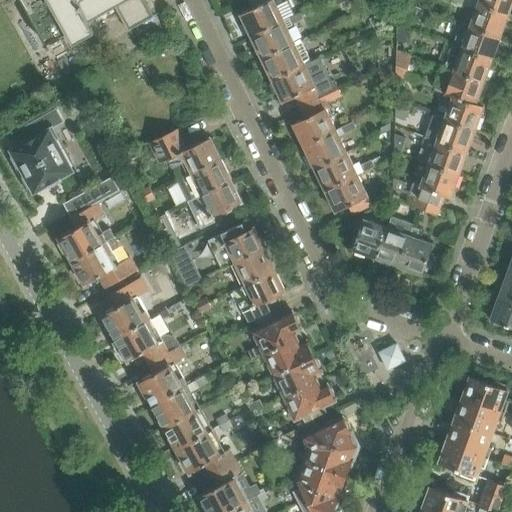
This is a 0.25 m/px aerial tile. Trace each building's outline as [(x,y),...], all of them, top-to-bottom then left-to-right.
[(13,0),(14,1),(16,0),(22,0),(47,44),(68,32),(74,43),(95,32),(102,45),(107,42),(93,18),(115,6),(129,31),(154,16),(145,0),(13,0)] [(249,0),(254,8),(241,14),(252,37),(284,21),(273,0),(249,0)] [(511,0),(471,0),(479,3),(509,14),(511,3),(511,0)] [(479,3),(470,27),(485,32),(486,30),(501,35),(509,14),(479,3)] [(388,11),(370,19),(376,30),(393,22),(388,11)] [(301,15),(290,20),(293,26),(304,20),(301,15)] [(252,37),(256,46),(255,46),(260,57),(261,56),(262,58),(294,43),(284,21),(252,37)] [(411,29),(399,24),(398,40),(406,43),(411,29)] [(470,27),(463,48),(493,59),(501,35),(486,30),(485,32),(470,27)] [(262,58),(263,60),(262,61),(267,71),(268,71),(273,80),(305,64),(312,61),(302,39),(294,43),(262,58)] [(454,71),(454,72),(469,77),(470,75),(485,80),(493,59),(463,48),(453,44),(445,67),(454,71)] [(414,55),(398,49),(397,75),(405,78),(414,55)] [(305,64),(273,80),(283,102),(296,96),(304,112),(327,101),(342,94),(336,83),(322,90),(314,74),(311,76),(305,64)] [(392,81),(392,65),(378,72),(384,84),(392,81)] [(435,89),(446,93),(454,96),(476,104),(476,103),(485,80),(470,75),(469,77),(454,72),(454,71),(445,67),(443,66),(437,83),(435,89)] [(423,85),(435,89),(437,83),(425,79),(423,85)] [(423,85),(421,91),(433,95),(435,89),(423,85)] [(454,96),(445,119),(460,125),(461,123),(476,128),(484,106),(476,103),(476,104),(454,96)] [(306,118),(294,124),(304,145),(336,130),(326,109),(330,107),(327,101),(304,112),(306,118)] [(406,121),(411,106),(396,101),(396,118),(406,121)] [(445,119),(437,141),(467,152),(476,128),(461,123),(460,125),(445,119)] [(391,122),(380,128),(383,133),(390,130),(391,122)] [(54,127),(12,150),(14,154),(10,157),(19,173),(65,148),(54,127)] [(178,129),(150,143),(160,163),(169,159),(173,167),(182,162),(188,175),(221,159),(211,137),(201,142),(201,140),(190,145),(191,147),(188,148),(178,129)] [(309,155),(307,156),(312,166),(314,165),(315,167),(347,152),(336,130),(304,145),(309,155)] [(407,138),(396,134),(396,150),(402,153),(407,138)] [(429,163),(429,165),(444,170),(445,168),(460,173),(467,152),(437,141),(425,136),(417,158),(429,163)] [(65,148),(19,173),(28,190),(33,187),(35,192),(77,169),(65,148)] [(316,170),(314,171),(319,181),(321,180),(325,189),(358,174),(347,152),(315,167),(316,170)] [(221,159),(188,175),(199,196),(232,180),(221,159)] [(371,160),(360,165),(363,171),(374,166),(371,160)] [(429,165),(421,187),(445,195),(451,197),(460,173),(445,168),(444,170),(429,165)] [(358,174),(325,189),(336,212),(349,205),(353,214),(372,204),(358,174)] [(71,217),(98,202),(120,190),(113,176),(66,202),(65,200),(62,201),(71,217)] [(199,196),(205,209),(196,213),(200,222),(222,212),(223,214),(234,208),(233,206),(242,202),(232,180),(199,196)] [(414,184),(409,195),(417,198),(428,202),(441,207),(445,195),(421,187),(414,184)] [(149,185),(138,191),(141,198),(152,192),(149,185)] [(152,192),(141,198),(144,204),(155,198),(152,192)] [(393,199),(385,202),(387,207),(394,209),(399,195),(395,194),(393,199)] [(428,202),(417,198),(414,205),(425,209),(428,202)] [(62,234),(63,236),(60,238),(73,261),(108,241),(96,219),(104,214),(98,202),(72,217),(78,228),(72,231),(71,229),(62,234)] [(428,202),(425,209),(438,214),(441,207),(428,202)] [(354,246),(354,248),(354,250),(377,258),(387,227),(365,219),(363,220),(358,236),(355,236),(352,244),(354,246)] [(234,237),(212,247),(223,269),(232,265),(265,249),(254,227),(245,231),(244,230),(233,235),(234,237)] [(379,259),(379,262),(387,265),(389,262),(399,266),(410,236),(387,227),(377,258),(379,259)] [(158,231),(147,236),(160,262),(172,256),(170,253),(158,231)] [(428,261),(434,244),(410,236),(399,266),(423,274),(424,271),(427,271),(430,263),(428,261)] [(90,284),(99,279),(98,277),(105,273),(111,285),(138,270),(131,257),(120,263),(113,250),(120,246),(116,237),(108,242),(108,241),(73,261),(86,283),(89,282),(90,284)] [(185,245),(170,253),(172,256),(179,270),(194,262),(185,245)] [(265,249),(232,265),(242,286),(275,270),(265,249)] [(502,291),(501,294),(511,297),(511,269),(510,269),(506,280),(504,279),(500,290),(502,291)] [(276,296),(286,292),(275,270),(242,286),(248,298),(239,303),(249,323),(271,312),(267,303),(277,298),(276,296)] [(511,327),(511,297),(501,294),(491,320),(495,321),(494,323),(504,327),(505,325),(511,327)] [(105,311),(106,313),(103,315),(116,338),(151,318),(138,295),(115,308),(114,306),(105,311)] [(207,297),(195,302),(198,308),(209,302),(207,297)] [(164,302),(155,308),(159,314),(168,309),(164,302)] [(209,302),(198,308),(201,313),(212,308),(209,302)] [(168,309),(159,314),(162,320),(171,315),(168,309)] [(254,331),(261,345),(250,350),(254,359),(265,354),(297,338),(294,331),(301,327),(300,325),(300,321),(298,316),(295,315),(294,312),(254,331)] [(151,318),(116,338),(129,360),(132,359),(132,361),(142,356),(141,354),(142,353),(148,364),(180,346),(178,342),(176,339),(173,336),(169,335),(167,335),(162,337),(151,318)] [(314,354),(314,351),(312,346),(309,344),(308,342),(301,345),(297,338),(265,354),(275,375),(315,356),(314,354)] [(397,344),(380,352),(388,369),(406,361),(397,344)] [(180,346),(148,364),(154,374),(152,375),(151,373),(142,378),(143,380),(141,382),(154,405),(188,385),(176,363),(186,357),(180,346)] [(322,370),(321,368),(321,365),(319,360),(315,358),(315,356),(275,375),(285,397),(318,381),(314,374),(322,370)] [(465,387),(466,389),(463,398),(477,403),(478,401),(506,411),(510,401),(505,399),(510,386),(494,380),(493,384),(471,376),(470,379),(468,381),(465,387)] [(318,381),(285,397),(296,419),(336,400),(335,398),(335,394),(333,389),(330,387),(329,385),(321,388),(318,381)] [(188,385),(154,405),(166,427),(201,408),(188,385)] [(456,417),(455,419),(493,433),(498,420),(503,422),(506,411),(478,401),(477,403),(463,398),(460,407),(457,409),(455,414),(456,417)] [(260,399),(248,404),(252,411),(264,406),(260,399)] [(201,408),(166,427),(178,449),(213,430),(201,408)] [(226,414),(217,419),(221,426),(230,420),(226,414)] [(344,418),(305,437),(308,443),(317,439),(356,453),(358,446),(350,430),(351,427),(348,422),(345,420),(344,418)] [(447,440),(461,445),(461,448),(489,458),(493,448),(488,446),(493,433),(455,419),(454,422),(452,423),(450,429),(451,432),(447,440)] [(230,420),(221,426),(224,431),(233,426),(230,420)] [(195,472),(204,467),(203,466),(206,464),(212,475),(236,462),(228,449),(225,450),(213,430),(178,449),(191,472),(194,470),(195,472)] [(308,443),(310,449),(306,460),(348,475),(348,473),(351,470),(353,465),(353,462),(356,453),(317,439),(308,443)] [(462,470),(460,475),(475,480),(480,467),(485,469),(489,458),(461,448),(461,445),(447,440),(444,449),(442,451),(440,457),(440,460),(440,462),(462,470)] [(511,458),(505,456),(502,463),(511,466),(511,458)] [(306,460),(298,482),(299,483),(339,497),(343,487),(346,485),(348,480),(347,476),(348,475),(306,460)] [(212,487),(203,492),(204,494),(201,495),(209,511),(225,511),(248,500),(237,479),(243,476),(236,462),(212,475),(218,486),(213,489),(212,487)] [(489,479),(484,492),(504,499),(509,487),(489,479)] [(339,497),(299,483),(314,511),(334,511),(335,510),(338,507),(340,502),(339,499),(339,497)] [(468,511),(469,511),(465,509),(470,495),(454,490),(453,494),(431,486),(430,489),(428,491),(426,497),(426,499),(423,508),(434,511),(437,511),(438,511),(439,511),(468,511)] [(265,491),(257,496),(260,503),(269,499),(265,491)] [(484,492),(479,505),(498,511),(499,511),(504,499),(484,492)] [(248,500),(225,511),(254,511),(253,508),(261,504),(260,503),(257,496),(248,500)]
